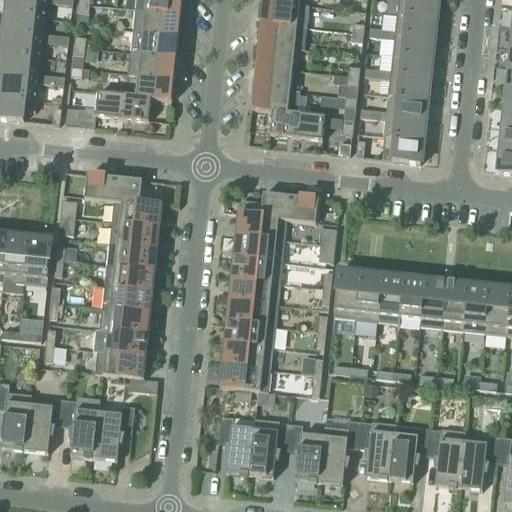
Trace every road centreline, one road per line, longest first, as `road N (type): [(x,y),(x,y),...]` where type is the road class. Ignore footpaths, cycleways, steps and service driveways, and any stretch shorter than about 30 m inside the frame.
road 1 (residential): [(171,511),(208,170)]
road 2 (residential): [(456,197),(208,170)]
road 3 (residential): [(208,170),(0,148)]
road 4 (residential): [(456,197),(478,0)]
road 5 (residential): [(208,170),(226,0)]
road 6 (residential): [(158,511),(0,495)]
